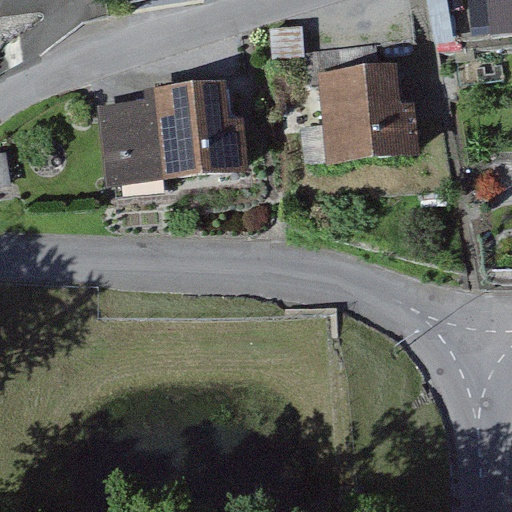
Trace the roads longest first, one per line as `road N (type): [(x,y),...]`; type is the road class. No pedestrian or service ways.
road 1 (residential): [(468,371),(391,301),(310,268),(0,262)]
road 2 (residential): [(0,104),(82,59),(279,0)]
road 3 (residential): [(484,511),(483,438),(468,371)]
